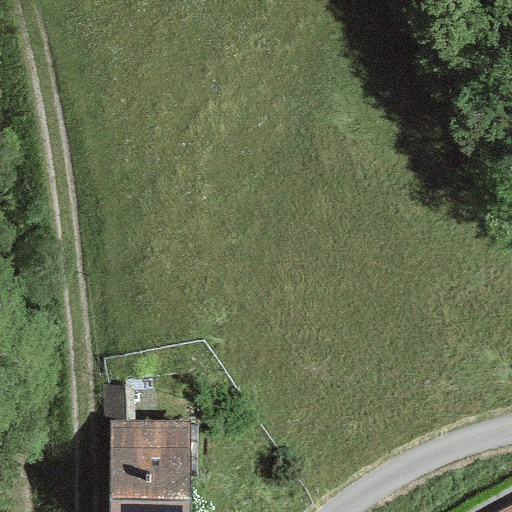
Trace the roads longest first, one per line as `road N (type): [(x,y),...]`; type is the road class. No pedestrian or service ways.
road 1 (track): [(86,511),(66,209),(39,50)]
road 2 (unclassified): [(511,434),(487,437),(349,511)]
